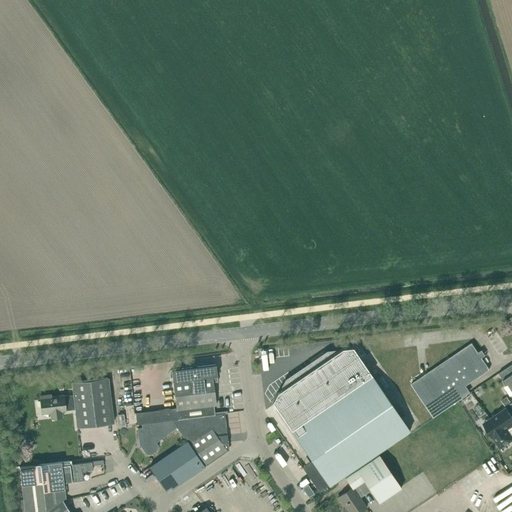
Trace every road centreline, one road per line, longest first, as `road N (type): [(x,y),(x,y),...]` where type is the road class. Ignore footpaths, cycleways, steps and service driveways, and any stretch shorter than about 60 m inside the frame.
road 1 (tertiary): [(239,335),(511,301)]
road 2 (tertiary): [(0,363),(239,335)]
